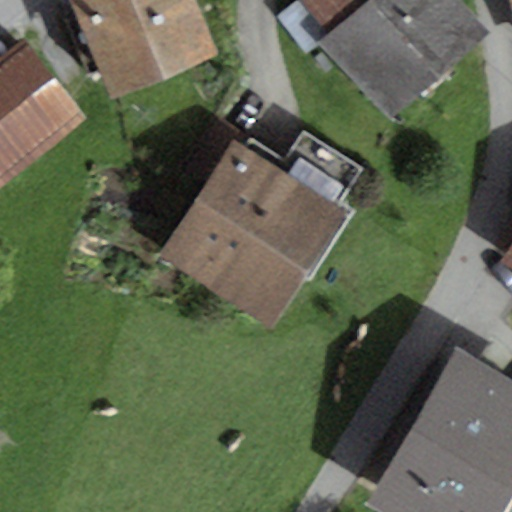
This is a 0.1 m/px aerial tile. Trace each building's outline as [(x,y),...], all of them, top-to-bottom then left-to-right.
[(167,81),(132,0),(69,0),(114,103),(167,81)] [(132,0),(167,81),(218,59),(192,0),(132,0)] [(299,0),(329,34),(317,44),(385,123),(487,35),(456,0),(299,0)] [(0,189),(88,119),(24,40),(0,59),(0,189)] [(234,139),(155,259),(270,335),(350,215),(336,206),(360,172),(303,133),(285,163),(251,140),(245,146),(234,139)] [(511,269),(511,250),(503,265),(511,269)] [(377,511),(502,511),(511,495),(511,382),(454,345),(366,505),(377,511)]
